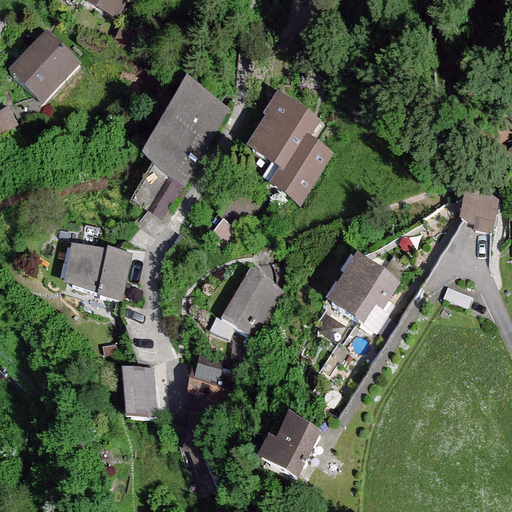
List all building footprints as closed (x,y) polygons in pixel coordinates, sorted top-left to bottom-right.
[(82,0),(119,17),(126,0),(82,0)] [(9,73),(39,101),(79,59),(50,31),(9,73)] [(233,108),(190,81),(144,154),(187,181),(233,108)] [(270,119),(250,148),(282,169),(276,179),(302,196),(333,151),(314,138),(324,123),(281,94),(266,116),(270,119)] [(13,104),(0,111),(0,129),(3,134),(24,122),(13,104)] [(466,187),(461,219),(496,226),(501,193),(466,187)] [(245,244),(223,228),(209,247),(231,263),(245,244)] [(66,291),(122,301),(130,253),(75,243),(66,291)] [(204,263),(182,247),(163,274),(185,289),(204,263)] [(331,306),(374,333),(403,285),(361,259),(331,306)] [(221,318),(257,338),(286,288),(250,268),(221,318)] [(330,316),(319,333),(336,344),(347,328),(330,316)] [(154,366),(123,368),(127,419),(158,417),(154,366)] [(324,432),(289,414),(264,463),(299,481),(324,432)] [(222,443),(190,454),(203,497),(236,486),(222,443)]
